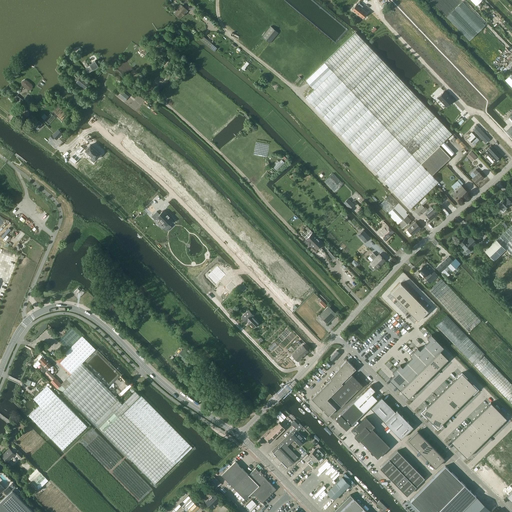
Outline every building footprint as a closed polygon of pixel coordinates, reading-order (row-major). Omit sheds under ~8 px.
[(356,4),(352,10),(363,18),(367,13),(363,9),(361,8),(362,7),(363,6),(359,3),(357,5),(356,4)] [(182,5),(175,14),(180,18),(187,10),(182,5)] [(469,39),(492,63),(508,47),(485,24),(469,39)] [(270,43),(279,33),(271,26),(262,37),(270,43)] [(314,89),(305,98),(410,208),(438,182),(432,175),(450,157),(439,146),(452,133),(356,32),(337,50),(306,80),(314,89)] [(200,38),(215,51),(218,47),(203,35),(200,38)] [(91,67),(87,70),(89,72),(99,66),(95,61),(90,64),(91,67)] [(78,76),(75,80),(77,81),(84,87),(88,83),(80,77),(78,76)] [(23,81),(22,83),(23,85),(28,89),(30,89),(32,88),(32,86),(31,84),(27,81),(24,80),(23,81)] [(437,97),(445,106),(452,100),(443,91),(437,97)] [(23,117),(27,116),(29,114),(28,110),(25,108),(22,109),(20,111),(20,115),(23,117)] [(48,109),(42,116),(45,119),(51,112),(48,109)] [(37,129),(42,124),(39,121),(34,126),(37,129)] [(477,123),(472,128),(486,143),(491,138),(477,123)] [(56,129),(51,135),(54,138),(59,132),(56,129)] [(474,145),(480,139),(470,129),(464,136),(474,145)] [(452,155),(455,152),(445,141),(442,144),(452,155)] [(84,151),(82,153),(89,159),(88,161),(91,163),(98,155),(88,146),(84,151)] [(494,162),(500,156),(490,146),(485,151),(494,162)] [(472,161),(477,156),(471,150),(466,155),(472,161)] [(277,164),(274,167),(277,170),(285,161),(282,159),(280,161),(278,159),(275,162),(277,164)] [(474,172),(470,175),(472,177),(477,182),(483,177),(478,172),(476,169),(473,172),(474,172)] [(335,192),(343,184),(333,173),(324,181),(335,192)] [(460,196),(466,190),(461,185),(452,193),(455,197),(458,195),(460,196)] [(409,213),(391,194),(379,205),(402,229),(411,220),(407,215),(409,213)] [(425,197),(420,202),(423,205),(428,200),(425,197)] [(503,198),(497,205),(500,209),(499,210),(502,212),(503,212),(504,212),(506,210),(505,209),(511,202),(509,200),(507,202),(506,200),(503,198)] [(350,209),(354,205),(348,199),(344,203),(350,209)] [(136,201),(128,211),(133,216),(141,206),(136,201)] [(149,203),(146,206),(152,213),(156,209),(149,203)] [(425,207),(423,205),(418,209),(417,208),(415,211),(419,216),(426,209),(428,211),(425,213),(431,220),(438,214),(433,207),(432,208),(431,206),(428,209),(425,207)] [(360,230),(364,226),(353,216),(355,214),(350,209),(344,214),(360,230)] [(142,210),(136,217),(147,228),(153,222),(142,210)] [(155,219),(157,217),(166,226),(163,228),(166,231),(172,226),(169,223),(172,220),(169,217),(170,216),(169,216),(167,215),(168,214),(167,214),(163,210),(160,214),(157,211),(152,216),(155,219)] [(413,235),(421,227),(415,221),(407,229),(413,235)] [(385,240),(394,232),(386,224),(378,232),(385,240)] [(511,255),(511,224),(496,239),(506,249),(511,255)] [(363,230),(358,235),(365,242),(370,238),(363,230)] [(316,250),(324,242),(313,231),(305,239),(316,250)] [(466,238),(459,244),(468,252),(474,247),(473,246),(477,242),(471,236),(467,240),(466,238)] [(494,260),(506,249),(496,239),(485,250),(494,260)] [(322,248),(333,261),(336,258),(325,245),(322,248)] [(376,256),(373,252),(369,256),(373,259),(370,262),(376,269),(385,260),(379,254),(376,256)] [(449,256),(436,268),(441,272),(444,275),(446,277),(452,271),(455,274),(459,269),(457,267),(459,265),(460,264),(461,263),(456,259),(455,258),(453,260),(449,256)] [(348,281),(354,275),(348,270),(349,269),(341,261),(332,269),(342,279),(344,277),(348,281)] [(215,265),(209,271),(217,279),(223,273),(215,265)] [(425,277),(428,281),(430,280),(432,282),(436,278),(438,279),(440,278),(438,276),(439,275),(434,271),(431,274),(429,272),(423,266),(418,270),(425,277)] [(441,278),(429,290),(469,332),(481,321),(441,278)] [(245,283),(239,288),(243,292),(249,287),(245,283)] [(400,292),(405,287),(401,283),(396,288),(400,292)] [(404,296),(409,291),(405,287),(400,292),(404,296)] [(395,297),(400,292),(396,288),(391,293),(395,297)] [(407,300),(412,295),(409,291),(404,296),(407,300)] [(399,301),(404,296),(400,292),(395,297),(399,301)] [(411,304),(416,299),(412,295),(407,300),(411,304)] [(402,305),(407,300),(404,296),(399,301),(402,305)] [(415,308),(420,303),(416,299),(411,304),(415,308)] [(406,309),(411,304),(407,300),(402,305),(406,309)] [(419,312),(424,307),(420,303),(415,308),(419,312)] [(410,313),(415,308),(411,304),(406,309),(410,313)] [(327,322),(336,314),(329,307),(320,315),(327,322)] [(428,311),(424,307),(419,312),(423,316),(428,311)] [(414,317),(419,312),(415,308),(410,313),(414,317)] [(261,323),(255,317),(256,316),(250,310),(243,317),(248,323),(249,322),(255,328),(261,323)] [(418,321),(423,316),(419,312),(414,317),(418,321)] [(511,384),(483,355),(485,354),(447,315),(436,326),(456,346),(474,364),(506,397),(511,403),(511,384)] [(52,380),(51,381),(57,388),(63,391),(72,400),(99,427),(100,427),(103,431),(155,484),(192,448),(146,400),(141,395),(136,390),(122,403),(119,400),(82,363),(96,349),(82,336),(81,337),(72,327),(58,340),(68,350),(58,360),(71,374),(61,384),(55,377),(52,380)] [(395,374),(390,379),(400,390),(401,390),(405,386),(409,382),(413,378),(417,374),(420,370),(424,366),(428,362),(432,358),(436,355),(440,351),(444,347),(431,334),(427,338),(429,340),(420,350),(418,348),(410,355),(412,357),(403,367),(400,365),(393,372),(395,374)] [(298,361),(308,351),(303,345),(292,355),(298,361)] [(182,349),(177,355),(185,362),(188,358),(183,353),(185,352),(182,349)] [(337,350),(330,358),(334,361),(341,354),(337,350)] [(440,351),(436,355),(444,363),(448,359),(440,351)] [(43,355),(38,360),(41,363),(39,365),(42,368),(40,369),(45,373),(52,380),(55,377),(47,370),(52,365),(43,355)] [(436,355),(432,358),(440,367),(444,363),(436,355)] [(432,358),(428,362),(436,370),(440,367),(432,358)] [(331,378),(311,398),(329,416),(336,408),(327,399),(331,395),(341,386),(343,383),(342,382),(355,369),(356,368),(354,367),(347,359),(344,362),(341,366),(331,377),(331,378)] [(428,362),(424,366),(432,374),(436,370),(428,362)] [(424,366),(420,370),(428,378),(432,374),(424,366)] [(420,370),(417,374),(424,382),(428,378),(420,370)] [(462,372),(457,377),(465,385),(470,380),(462,372)] [(341,386),(331,395),(341,406),(362,385),(352,374),(343,383),(341,386)] [(417,374),(413,378),(420,386),(424,382),(417,374)] [(457,377),(452,382),(460,390),(465,385),(457,377)] [(413,378),(409,382),(417,390),(420,386),(413,378)] [(470,380),(465,385),(472,393),(477,388),(470,380)] [(409,382),(405,386),(413,394),(417,390),(409,382)] [(452,382),(448,386),(456,394),(460,390),(452,382)] [(63,450),(87,427),(47,385),(47,386),(38,394),(33,398),(40,405),(29,415),(63,450)] [(367,388),(336,419),(340,422),(339,423),(342,426),(343,426),(347,429),(377,399),(372,393),(375,390),(370,385),(367,388)] [(465,385),(460,390),(468,398),(472,393),(465,385)] [(405,386),(401,390),(408,398),(413,394),(405,386)] [(448,386),(444,390),(452,398),(456,394),(448,386)] [(444,390),(440,394),(448,402),(452,398),(444,390)] [(460,390),(456,394),(464,402),(468,398),(460,390)] [(440,394),(435,398),(443,406),(448,402),(440,394)] [(456,394),(452,398),(460,406),(464,402),(456,394)] [(382,397),(371,408),(385,422),(396,411),(382,397)] [(435,398),(431,402),(439,410),(443,406),(435,398)] [(452,398),(448,402),(455,410),(460,406),(452,398)] [(34,406),(34,404),(33,402),(31,401),(30,400),(29,400),(27,401),(26,401),(25,402),(24,404),(24,405),(23,406),(24,408),(25,410),(26,410),(27,411),(29,411),(30,411),(31,411),(33,410),(33,409),(34,408),(34,407),(34,406)] [(431,402),(427,407),(435,415),(439,410),(431,402)] [(448,402),(443,406),(451,414),(455,410),(448,402)] [(491,402),(487,406),(494,413),(498,410),(491,402)] [(443,406),(439,410),(447,418),(451,414),(443,406)] [(487,406),(483,410),(490,417),(494,413),(487,406)] [(427,407),(422,411),(430,420),(435,415),(427,407)] [(396,411),(385,422),(390,427),(402,415),(397,410),(396,411)] [(439,410),(435,415),(443,423),(447,418),(439,410)] [(483,410),(479,414),(486,421),(490,417),(483,410)] [(498,410),(494,413),(503,422),(507,418),(498,410)] [(494,413),(490,417),(499,426),(503,422),(494,413)] [(479,414),(475,418),(482,425),(486,421),(479,414)] [(402,415),(390,427),(396,434),(409,422),(402,415)] [(435,415),(430,420),(438,427),(443,423),(435,415)] [(366,416),(359,423),(363,428),(370,421),(366,416)] [(490,417),(486,421),(495,430),(499,426),(490,417)] [(475,418),(471,422),(478,429),(482,425),(475,418)] [(370,421),(363,428),(367,433),(372,428),(375,425),(370,421)] [(486,421),(482,425),(491,434),(495,430),(486,421)] [(409,422),(396,434),(401,438),(413,426),(409,422)] [(471,422),(467,426),(474,433),(478,429),(471,422)] [(270,442),(284,428),(279,423),(265,437),(270,442)] [(359,423),(351,430),(355,435),(356,435),(363,428),(359,423)] [(295,428),(272,450),(274,453),(273,453),(287,468),(298,457),(285,443),(291,437),(300,446),(306,439),(297,431),(302,426),(299,424),(298,425),(295,428)] [(482,425),(478,429),(487,438),(491,434),(482,425)] [(467,426),(463,429),(470,437),(474,433),(467,426)] [(355,435),(354,436),(359,441),(360,440),(366,434),(367,433),(363,428),(356,435),(355,435)] [(367,433),(366,434),(371,438),(377,432),(372,428),(367,433)] [(463,429),(459,433),(466,441),(470,437),(463,429)] [(478,429),(474,433),(483,442),(487,438),(478,429)] [(408,439),(412,443),(421,435),(417,431),(408,439)] [(377,432),(371,438),(375,443),(381,437),(377,432)] [(459,433),(455,437),(462,445),(466,441),(459,433)] [(474,433),(470,437),(479,445),(483,442),(474,433)] [(366,434),(360,440),(364,444),(371,438),(366,434)] [(412,443),(416,447),(425,439),(421,435),(412,443)] [(381,437),(375,443),(379,447),(385,441),(381,437)] [(455,437),(451,441),(458,449),(462,445),(455,437)] [(470,437),(466,441),(475,449),(479,445),(470,437)] [(484,457),(483,459),(494,470),(496,471),(503,479),(508,484),(511,480),(511,444),(504,437),(484,457)] [(371,438),(364,444),(369,449),(375,443),(371,438)] [(425,439),(416,447),(420,451),(429,443),(425,439)] [(385,441),(379,447),(384,452),(390,446),(385,441)] [(466,441),(462,445),(471,453),(475,449),(466,441)] [(375,443),(369,449),(373,453),(379,447),(375,443)] [(429,443),(420,451),(424,455),(433,446),(429,443)] [(462,445),(458,449),(467,457),(471,453),(462,445)] [(433,446),(424,455),(428,459),(436,450),(433,446)] [(379,447),(373,453),(378,458),(384,452),(379,447)] [(8,462),(16,454),(10,448),(2,455),(8,462)] [(317,451),(315,449),(308,456),(311,458),(312,457),(316,462),(322,456),(318,452),(319,451),(318,449),(317,451)] [(398,450),(389,459),(393,463),(402,454),(398,450)] [(436,450),(428,459),(431,463),(440,454),(436,450)] [(402,454),(393,463),(396,467),(405,458),(402,454)] [(444,458),(440,454),(431,463),(435,467),(444,458)] [(405,458),(396,467),(400,471),(409,462),(405,458)] [(380,467),(384,471),(393,463),(389,459),(380,467)] [(249,475),(235,461),(222,475),(245,499),(248,495),(255,496),(262,502),(276,489),(256,468),(249,475)] [(409,462),(400,471),(404,474),(413,466),(409,462)] [(393,463),(384,471),(388,475),(396,467),(393,463)] [(413,466),(404,474),(408,478),(417,470),(413,466)] [(460,511),(476,496),(465,485),(445,466),(411,501),(422,511),(460,511)] [(30,475),(28,477),(36,486),(38,487),(39,489),(48,480),(47,479),(46,477),(37,468),(36,469),(33,467),(28,472),(30,475)] [(396,467),(388,475),(392,479),(400,471),(396,467)] [(417,470),(408,478),(412,482),(420,473),(417,470)] [(400,471),(392,479),(395,483),(404,474),(400,471)] [(420,473),(412,482),(416,486),(425,478),(420,473)] [(404,474),(395,483),(399,487),(408,478),(404,474)] [(334,500),(350,484),(343,477),(327,492),(334,500)] [(408,478),(399,487),(403,490),(412,482),(408,478)] [(412,482),(403,490),(407,495),(416,486),(412,482)] [(7,494),(12,489),(9,486),(4,491),(7,494)] [(0,511),(33,511),(12,490),(0,502),(0,511)] [(212,508),(221,500),(214,493),(205,501),(212,508)] [(367,511),(351,494),(332,511),(367,511)] [(491,511),(492,511),(477,497),(463,511),(462,510),(460,511),(491,511)]
